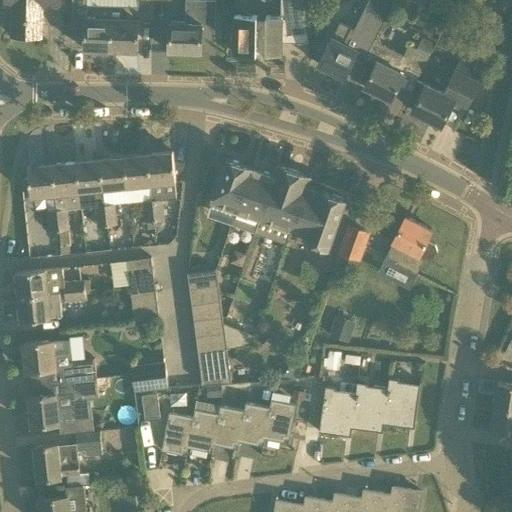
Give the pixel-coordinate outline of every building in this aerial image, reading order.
[(42,5),(61,6),(61,0),(5,0),(6,4),(13,4),(12,35),(41,36),(42,5)] [(214,37),(216,1),(187,0),(185,0),(185,22),(170,21),(169,51),(201,52),(201,37),(214,37)] [(306,28),(303,0),(281,0),(281,15),(266,15),(266,17),(257,17),(257,15),(235,15),(235,32),(231,32),(233,47),(235,47),(234,53),(257,53),(257,51),(266,51),(266,53),(282,54),(282,27),(306,28)] [(111,50),(113,6),(87,5),(87,16),(86,16),(85,49),(111,50)] [(138,51),(139,6),(113,6),(111,50),(138,51)] [(375,40),(386,17),(372,10),(361,32),(340,22),(333,37),(332,37),(319,64),(345,77),(360,46),(369,50),(375,40)] [(431,54),(436,43),(423,37),(417,48),(410,44),(405,55),(375,40),(369,50),(370,51),(366,58),(377,63),(365,86),(392,100),(405,73),(404,72),(407,66),(421,73),(431,54)] [(467,106),(479,82),(485,71),(461,59),(444,93),(427,84),(413,111),(442,125),(455,100),(463,104),(467,106)] [(151,184),(153,199),(163,199),(177,197),(175,181),(176,181),(173,151),(148,153),(151,184)] [(129,201),(144,200),(153,199),(151,184),(148,153),(124,156),(128,186),(128,196),(129,201)] [(104,189),(128,186),(124,156),(101,158),(104,189)] [(236,210),(251,167),(241,163),(241,161),(227,157),(211,201),(236,210)] [(101,158),(77,161),(80,191),(82,207),(95,205),(105,205),(104,189),(101,158)] [(56,194),(58,209),(67,209),(82,207),(80,191),(77,161),(53,163),(56,194)] [(32,196),(47,195),(48,210),(58,209),(56,194),(53,163),(28,166),(32,196)] [(291,229),(310,175),(279,164),(275,175),(260,218),(291,229)] [(255,232),(260,218),(275,175),(251,167),(236,210),(231,223),(255,232)] [(322,192),(308,187),(312,176),(310,175),(291,229),(308,235),(306,240),(330,248),(347,199),(323,190),(322,192)] [(153,199),(144,200),(146,221),(147,221),(155,220),(153,199)] [(163,199),(153,199),(155,220),(164,219),(163,199)] [(105,205),(108,225),(118,224),(115,204),(105,205)] [(105,205),(95,205),(97,227),(108,225),(105,205)] [(50,232),(60,230),(58,209),(48,210),(48,211),(50,232)] [(67,209),(58,209),(60,230),(62,246),(70,245),(71,245),(67,209)] [(429,259),(435,257),(438,251),(436,244),(427,240),(433,229),(406,215),(393,241),(394,242),(388,254),(396,259),(394,263),(417,274),(425,258),(429,259)] [(360,259),(369,233),(349,226),(340,253),(360,259)] [(129,272),(153,269),(151,257),(127,260),(129,272)] [(64,281),(63,267),(47,268),(40,269),(16,271),(19,296),(49,293),(85,289),(84,279),(64,281)] [(190,288),(218,284),(216,268),(188,272),(190,288)] [(153,269),(129,272),(131,284),(131,285),(132,296),(156,292),(153,269)] [(192,304),(221,300),(218,284),(190,288),(192,304)] [(65,301),(87,299),(85,289),(49,293),(19,296),(21,320),(62,316),(61,301),(65,300),(65,301)] [(134,307),(158,304),(156,292),(132,296),(134,307)] [(194,320),(223,316),(221,300),(192,304),(194,320)] [(136,319),(159,316),(158,304),(134,307),(136,319)] [(196,336),(225,332),(223,316),(194,320),(196,336)] [(330,335),(348,341),(353,328),(335,321),(330,335)] [(225,332),(227,348),(232,347),(248,331),(223,322),(225,332)] [(71,352),(69,329),(54,331),(23,334),(27,371),(61,368),(62,381),(97,377),(95,358),(72,360),(71,352)] [(199,352),(227,348),(226,338),(225,332),(196,336),(199,352)] [(339,353),(339,349),(327,347),(326,355),(338,357),(339,353)] [(225,382),(232,382),(227,348),(199,352),(203,384),(225,382)] [(135,390),(168,386),(165,361),(132,365),(133,373),(135,390)] [(281,367),(280,375),(294,377),(296,363),(288,362),(281,367)] [(99,397),(97,377),(62,381),(63,393),(57,393),(29,396),(32,426),(60,423),(60,422),(76,421),(74,407),(75,399),(99,397)] [(368,383),(358,382),(352,427),(379,431),(380,423),(384,423),(390,378),(389,378),(388,388),(368,385),(368,383)] [(419,389),(399,386),(400,379),(390,378),(384,423),(410,427),(411,419),(416,419),(421,382),(420,382),(419,389)] [(511,382),(498,381),(494,405),(511,407),(511,382)] [(358,382),(357,382),(356,392),(336,390),(336,387),(326,386),(320,431),(347,435),(348,427),(352,427),(358,382)] [(169,390),(171,404),(188,402),(186,387),(169,390)] [(145,418),(161,416),(158,393),(142,395),(145,418)] [(263,445),(272,399),(272,398),(270,406),(247,402),(238,448),(240,441),(263,445)] [(289,442),(297,403),(272,399),(263,445),(264,445),(265,437),(289,442)] [(238,448),(247,402),(246,402),(245,410),(221,405),(212,451),(213,452),(214,444),(238,448)] [(219,414),(196,409),(187,455),(189,447),(212,451),(221,405),(219,414)] [(511,432),(511,407),(494,405),(491,429),(511,432)] [(187,455),(196,409),(195,409),(194,416),(170,411),(162,450),(187,455)] [(103,454),(101,431),(76,433),(77,444),(59,446),(59,443),(34,445),(38,478),(62,476),(62,475),(67,474),(68,485),(91,482),(90,472),(81,473),(78,450),(82,450),(86,450),(87,455),(103,454)] [(41,511),(71,511),(71,510),(87,508),(85,485),(91,484),(91,482),(68,485),(66,486),(67,495),(40,498),(41,511)] [(418,511),(422,491),(418,490),(394,486),(392,494),(389,511),(418,511)] [(389,511),(392,494),(365,489),(363,497),(360,511),(389,511)] [(360,511),(363,497),(335,493),(334,501),(332,511),(360,511)] [(303,511),(332,511),(334,501),(306,496),(305,504),(303,511)] [(274,511),(303,511),(305,504),(277,499),(274,511)]
